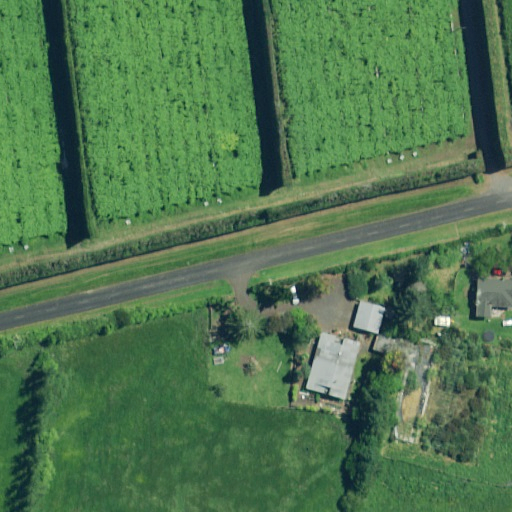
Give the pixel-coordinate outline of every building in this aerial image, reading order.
[(511,279),(477,278),(476,317),(490,318),(490,307),(511,307),(511,279)] [(384,309),(360,302),(353,327),(377,334),(384,309)] [(451,325),(444,320),(436,331),(443,336),(451,325)] [(360,344),(321,333),(306,389),(345,400),(360,344)] [(439,345),(413,340),(390,441),(417,447),(439,345)]
